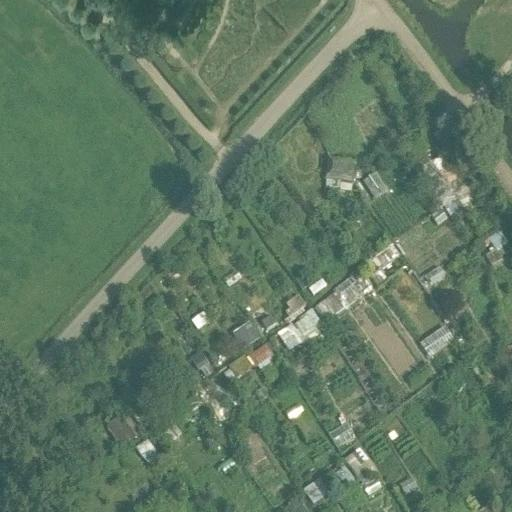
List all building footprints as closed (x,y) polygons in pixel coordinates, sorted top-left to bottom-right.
[(447,201),(461,223),(489,191),(466,169),(456,180),(461,185),(447,201)] [(351,174),(325,173),(323,195),(349,197),(351,174)] [(296,297),(283,306),(287,311),(283,314),(286,319),(303,307),(296,297)] [(271,320),(261,326),(266,334),(276,328),(271,320)] [(246,324),(230,335),(241,352),(257,341),(246,324)] [(187,361),(196,373),(206,366),(197,354),(187,361)] [(243,361),(228,371),(235,383),(251,373),(243,361)] [(101,422),(70,440),(92,476),(122,458),(101,422)]
